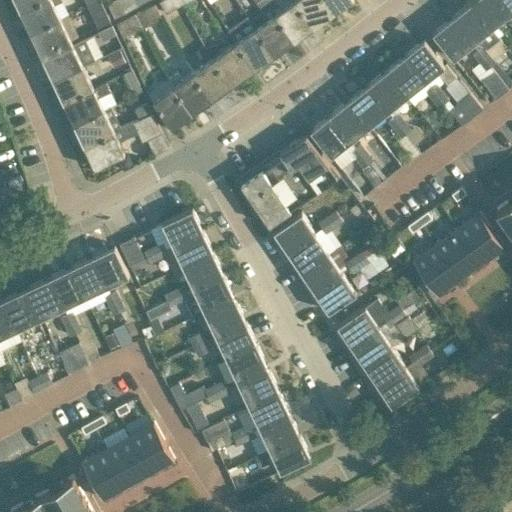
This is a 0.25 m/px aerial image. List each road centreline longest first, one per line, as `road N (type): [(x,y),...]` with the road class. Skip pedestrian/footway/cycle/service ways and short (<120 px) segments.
road 1 (residential): [(365,457),(198,149)]
road 2 (residential): [(239,511),(133,355),(0,426)]
road 3 (residential): [(198,149),(402,0)]
road 4 (residential): [(72,216),(47,133),(0,33)]
road 5 (secondary): [(351,511),(511,402)]
road 6 (residential): [(511,350),(365,457)]
road 7 (residential): [(376,201),(511,103)]
road 8 (residential): [(72,216),(198,149)]
